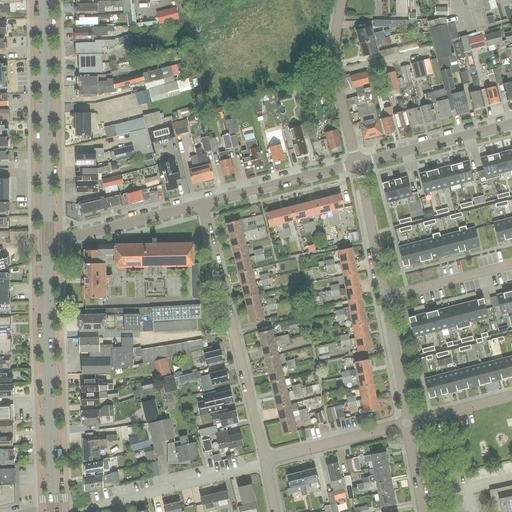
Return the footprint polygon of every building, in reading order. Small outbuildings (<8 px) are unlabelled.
[(104,6),(115,6),(123,5),(122,0),(112,1),(97,2),(77,2),(77,5),(76,5),(76,14),(104,13),(104,6)] [(216,0),(203,0),(199,1),(202,12),(218,7),(216,0)] [(272,0),(261,0),(251,3),(255,15),(276,9),(272,0)] [(325,0),(306,0),(305,9),(327,13),(329,1),(325,0)] [(493,0),(482,0),(486,11),(491,10),(488,2),(493,0)] [(481,8),(480,3),(474,4),(469,6),(470,11),(481,8)] [(180,23),(176,7),(156,12),(160,24),(171,21),(172,26),(180,23)] [(218,7),(202,12),(205,23),(221,18),(218,7)] [(448,15),(448,7),(435,7),(435,15),(448,15)] [(483,13),(481,8),(470,11),(472,17),(483,13)] [(276,9),(255,15),(258,27),(279,21),(276,9)] [(305,9),(303,21),(325,25),(327,13),(305,9)] [(484,19),(483,13),(472,17),(473,22),(484,19)] [(101,20),(110,20),(112,20),(112,15),(77,16),(77,19),(76,19),(77,27),(98,27),(97,20),(101,20)] [(221,18),(205,23),(208,34),(225,29),(221,18)] [(454,22),(448,24),(446,18),(427,22),(439,66),(445,89),(445,91),(455,88),(449,69),(451,68),(450,64),(456,62),(451,43),(459,41),(454,22)] [(486,24),(484,19),(473,22),(475,27),(486,24)] [(279,21),(258,27),(261,39),(282,33),(279,21)] [(303,21),(301,33),(322,37),(325,25),(303,21)] [(488,29),(486,24),(475,27),(477,33),(488,29)] [(114,27),(113,27),(106,27),(92,28),(92,30),(75,30),(75,43),(92,42),(92,36),(108,36),(108,32),(114,32),(114,27)] [(383,31),(373,34),(371,27),(356,32),(359,44),(385,37),(383,31)] [(503,43),(500,31),(484,35),(487,47),(503,43)] [(226,33),(209,37),(212,48),(229,43),(226,33)] [(282,33),(261,39),(265,51),(286,45),(282,33)] [(485,47),(482,35),(467,39),(470,51),(471,51),(485,47)] [(126,43),(124,36),(117,38),(119,45),(126,43)] [(466,36),(461,37),(462,41),(465,52),(470,51),(467,39),(466,36)] [(378,52),(376,46),(382,44),(383,47),(387,46),(385,37),(359,44),(362,56),(378,52)] [(75,55),(79,55),(79,73),(103,73),(102,47),(115,47),(115,41),(95,41),(95,43),(75,43),(75,55)] [(465,52),(462,41),(452,44),(457,60),(466,57),(465,52)] [(229,43),(212,48),(215,59),(232,54),(229,43)] [(399,53),(398,46),(380,51),(382,57),(399,53)] [(232,54),(215,59),(218,69),(235,65),(232,54)] [(433,74),(429,60),(424,62),(427,75),(433,74)] [(427,76),(423,61),(411,64),(415,79),(427,76)] [(78,89),(76,91),(76,95),(78,97),(98,97),(98,90),(108,90),(114,89),(115,88),(130,84),(130,86),(144,82),(145,84),(173,76),(179,74),(177,64),(170,66),(161,68),(113,82),(114,85),(108,86),(77,86),(78,89)] [(111,73),(118,71),(117,65),(109,67),(111,73)] [(235,65),(218,69),(221,80),(238,75),(235,65)] [(412,81),(408,65),(400,67),(404,83),(411,81),(412,81)] [(494,73),(493,74),(496,84),(502,83),(498,68),(493,70),(494,73)] [(353,75),(357,88),(374,83),(370,70),(353,75)] [(501,102),(496,84),(493,74),(492,70),(487,71),(488,75),(487,75),(489,82),(491,82),(492,82),(493,87),(485,89),(489,105),(490,105),(492,106),(496,105),(498,103),(501,102)] [(470,83),(467,71),(460,72),(463,85),(470,83)] [(382,75),(386,91),(399,88),(394,72),(382,75)] [(511,72),(507,73),(509,83),(502,85),(506,101),(508,100),(508,102),(511,100),(511,72)] [(77,76),(76,77),(76,82),(77,84),(77,86),(108,86),(114,85),(113,82),(98,82),(98,75),(77,75),(77,76)] [(238,75),(221,80),(224,91),(241,86),(238,75)] [(485,106),(477,78),(476,75),(471,77),(473,86),(475,87),(476,86),(477,91),(468,93),(473,109),(474,109),(476,110),(480,109),(481,107),(485,106)] [(173,76),(145,84),(147,90),(175,81),(173,76)] [(147,90),(135,93),(138,105),(180,94),(180,92),(190,89),(188,79),(177,81),(175,81),(147,90)] [(313,83),(316,92),(327,89),(324,80),(313,83)] [(290,88),(275,92),(278,102),(292,98),(290,88)] [(463,92),(456,94),(455,88),(445,91),(447,99),(450,111),(455,110),(456,115),(469,112),(463,92)] [(447,99),(445,91),(445,89),(431,92),(433,100),(434,103),(436,103),(440,118),(445,117),(447,118),(449,117),(450,115),(452,115),(450,111),(447,99)] [(425,122),(427,122),(428,122),(431,122),(432,120),(436,119),(432,104),(429,93),(425,95),(427,105),(421,107),(425,122)] [(372,94),(355,99),(361,122),(359,123),(363,139),(382,135),(372,94)] [(411,126),(413,125),(415,126),(418,126),(419,124),(422,123),(418,108),(416,97),(411,98),(414,109),(407,110),(411,126)] [(262,112),(259,98),(252,100),(255,113),(262,112)] [(398,129),(400,129),(402,130),(404,129),(405,127),(409,126),(405,111),(402,100),(398,102),(400,112),(394,114),(398,129)] [(0,119),(9,119),(8,108),(0,107),(0,119)] [(182,117),(191,115),(189,107),(180,110),(182,117)] [(385,134),(395,131),(391,117),(392,116),(390,107),(384,108),(387,118),(381,119),(385,134)] [(77,135),(91,135),(90,113),(76,114),(77,135)] [(152,113),(143,116),(143,118),(146,128),(147,128),(147,129),(163,125),(163,124),(172,122),(172,121),(174,120),(173,117),(172,118),(171,117),(162,119),(160,113),(153,115),(152,113)] [(146,128),(143,118),(104,128),(107,138),(129,133),(135,131),(146,128)] [(186,119),(172,123),(175,136),(190,132),(186,119)] [(235,119),(226,121),(230,134),(239,132),(235,119)] [(331,132),(326,133),(326,134),(325,135),(326,139),(327,139),(330,148),(341,146),(338,137),(340,137),(336,124),(335,124),(333,119),(328,120),(330,127),(331,132)] [(0,134),(8,134),(8,132),(9,131),(9,128),(8,127),(8,125),(7,125),(7,122),(0,121),(0,134)] [(147,129),(151,145),(174,139),(170,123),(163,125),(147,129)] [(292,141),(296,157),(308,154),(303,137),(307,136),(304,125),(289,129),(292,141)] [(135,131),(129,133),(133,145),(136,156),(136,157),(153,153),(151,145),(147,129),(147,128),(146,128),(135,131)] [(281,128),(265,133),(268,147),(269,147),(273,163),(285,160),(282,152),(287,151),(281,128)] [(232,148),(230,137),(229,134),(222,136),(225,150),(232,148)] [(238,146),(236,135),(230,137),(232,148),(238,146)] [(0,148),(9,148),(9,139),(8,139),(8,136),(0,136),(0,148)] [(212,150),(208,137),(201,139),(204,152),(212,150)] [(242,159),(242,160),(244,167),(254,165),(255,168),(263,166),(259,147),(258,148),(255,140),(245,142),(247,150),(241,152),(243,159),(242,159)] [(133,145),(118,148),(121,160),(136,156),(133,145)] [(195,149),(197,155),(199,162),(198,162),(200,167),(204,181),(208,180),(208,182),(214,181),(210,165),(205,166),(205,163),(207,162),(208,160),(208,157),(207,155),(205,154),(203,154),(201,147),(195,149)] [(0,161),(9,161),(9,153),(7,153),(7,150),(0,149),(0,161)] [(94,149),(94,153),(77,153),(77,167),(96,167),(96,159),(104,159),(104,149),(94,149)] [(229,159),(227,152),(219,154),(220,161),(220,162),(224,176),(234,173),(231,160),(230,159),(229,159)] [(510,171),(505,152),(493,155),(498,175),(498,174),(510,171)] [(155,164),(152,154),(145,156),(147,166),(155,164)] [(200,167),(198,162),(199,162),(197,155),(190,157),(193,169),(189,170),(193,184),(204,181),(200,167)] [(498,175),(493,155),(480,158),(483,170),(478,172),(481,184),(487,182),(486,180),(499,177),(498,174),(498,175)] [(176,166),(175,161),(157,165),(160,176),(163,175),(167,191),(178,188),(176,180),(180,179),(177,166),(176,166)] [(474,181),(469,161),(456,164),(461,184),(474,181)] [(461,184),(456,164),(444,167),(449,187),(461,184)] [(108,166),(98,169),(79,169),(79,172),(77,172),(77,181),(98,180),(98,174),(109,171),(108,166)] [(449,187),(444,167),(432,171),(437,190),(449,187)] [(437,190),(432,171),(419,174),(424,193),(437,190)] [(104,188),(123,183),(121,175),(102,180),(98,181),(77,182),(77,190),(80,190),(80,192),(98,192),(98,189),(103,188),(104,188)] [(147,188),(159,185),(157,177),(145,180),(147,188)] [(412,196),(407,177),(395,180),(400,199),(412,196)] [(0,199),(9,199),(9,179),(0,178),(0,199)] [(400,199),(395,180),(382,183),(387,203),(400,199)] [(129,204),(144,200),(150,199),(149,195),(158,192),(156,186),(124,195),(124,192),(79,203),(78,204),(77,208),(80,209),(82,216),(84,217),(105,211),(104,211),(109,209),(110,210),(123,206),(129,204)] [(340,194),(328,197),(331,211),(344,208),(340,194)] [(315,200),(319,214),(331,211),(328,197),(315,200)] [(319,214),(315,200),(303,204),(307,217),(308,217),(319,214)] [(10,210),(10,202),(0,202),(0,214),(8,215),(8,211),(9,211),(9,210),(10,210)] [(309,223),(308,217),(307,217),(303,204),(291,207),(294,221),(301,219),(305,233),(310,232),(308,223),(309,223)] [(291,237),(288,222),(294,221),(291,207),(278,210),(286,238),(291,237)] [(286,238),(278,210),(266,213),(269,227),(276,225),(280,240),(286,238)] [(0,228),(8,228),(8,216),(0,216),(0,228)] [(335,225),(333,216),(327,218),(330,227),(335,225)] [(510,239),(505,219),(493,223),(498,242),(510,239)] [(257,229),(256,224),(256,223),(241,227),(240,220),(226,223),(229,236),(243,233),(248,231),(257,229)] [(480,247),(475,227),(467,229),(466,226),(461,227),(467,250),(480,247)] [(467,250),(461,227),(459,228),(459,231),(449,234),(454,253),(467,250)] [(0,242),(10,243),(10,230),(0,229),(0,242)] [(359,241),(357,232),(348,234),(350,243),(359,241)] [(246,245),(243,233),(229,236),(232,249),(246,245)] [(454,253),(449,234),(440,236),(439,233),(436,234),(442,257),(454,253)] [(442,257),(436,234),(432,235),(433,238),(424,240),(429,260),(442,257)] [(115,266),(193,264),(193,242),(192,242),(192,243),(157,244),(157,238),(152,238),(152,244),(98,245),(98,250),(97,250),(85,250),(85,264),(84,264),(85,298),(106,298),(106,286),(113,285),(112,275),(106,276),(105,264),(115,264),(115,266)] [(429,260),(424,240),(411,244),(416,263),(429,260)] [(416,263),(411,244),(398,247),(403,267),(416,263)] [(249,257),(246,245),(232,249),(235,261),(249,257)] [(338,250),(340,263),(354,261),(352,248),(338,250)] [(0,258),(0,271),(8,269),(10,264),(9,258),(7,257),(0,258)] [(252,270),(249,257),(235,261),(238,273),(252,270)] [(357,273),(354,261),(340,263),(343,276),(357,273)] [(255,282),(252,270),(238,273),(241,286),(255,282)] [(7,272),(0,272),(0,283),(10,284),(10,275),(7,272)] [(359,286),(357,273),(343,276),(345,288),(359,286)] [(258,295),(255,282),(241,286),(244,298),(258,295)] [(0,293),(10,293),(10,284),(0,283),(0,293)] [(362,298),(359,286),(345,288),(340,289),(331,291),(332,297),(340,295),(340,296),(346,295),(348,301),(362,298)] [(511,311),(511,309),(507,292),(496,295),(501,315),(511,311)] [(0,303),(10,303),(10,293),(0,293),(0,303)] [(261,307),(258,295),(244,298),(247,311),(261,307)] [(312,297),(306,298),(308,309),(314,307),(312,297)] [(364,311),(362,298),(348,301),(349,308),(343,309),(335,311),(336,316),(345,315),(350,314),(350,313),(364,311)] [(483,298),(471,302),(476,321),(488,318),(483,298)] [(476,321),(471,302),(458,305),(464,328),(471,326),(470,323),(476,321)] [(0,313),(11,313),(10,303),(0,303),(0,313)] [(199,304),(190,305),(191,319),(196,318),(200,318),(199,304)] [(181,319),(180,305),(171,306),(172,320),(175,320),(180,319),(181,319)] [(190,305),(180,305),(181,319),(186,319),(191,319),(190,305)] [(464,328),(458,305),(446,308),(451,328),(456,326),(457,330),(464,328)] [(169,320),(172,320),(171,306),(162,307),(162,320),(164,320),(169,320)] [(162,307),(152,307),(152,313),(153,321),(158,321),(162,320),(162,307)] [(250,323),(264,320),(261,307),(247,311),(250,323)] [(451,328),(446,308),(434,311),(439,331),(451,328)] [(366,323),(364,311),(350,313),(350,314),(352,326),(366,323)] [(439,331),(434,311),(421,314),(426,334),(439,331)] [(153,330),(153,321),(152,313),(123,314),(105,315),(105,314),(79,315),(80,331),(106,331),(139,330),(139,331),(153,330)] [(426,334),(421,314),(409,318),(414,337),(426,334)] [(0,325),(11,325),(11,315),(0,315),(0,325)] [(300,326),(298,320),(289,323),(290,329),(300,326)] [(369,336),(366,323),(352,326),(355,338),(369,336)] [(0,335),(11,335),(11,325),(0,325),(0,335)] [(280,336),(274,337),(272,330),(258,333),(261,346),(275,342),(281,341),(289,339),(288,335),(280,337),(280,336)] [(0,344),(11,345),(11,335),(0,335),(0,344)] [(371,349),(369,336),(355,338),(350,340),(341,341),(341,343),(342,346),(342,347),(356,344),(357,351),(371,349)] [(133,365),(133,347),(133,337),(122,338),(122,347),(110,347),(110,345),(99,345),(99,338),(80,338),(80,352),(90,352),(91,358),(82,358),(83,374),(110,373),(110,375),(115,375),(115,370),(133,365)] [(278,355),(275,342),(261,346),(264,358),(278,355)] [(0,354),(11,355),(11,345),(0,344),(0,354)] [(150,362),(147,349),(141,350),(142,356),(143,363),(150,362)] [(206,364),(223,360),(220,350),(204,354),(203,349),(191,352),(192,359),(198,358),(199,363),(205,361),(206,364)] [(330,358),(329,351),(318,353),(319,360),(330,358)] [(281,367),(278,355),(264,358),(267,370),(281,367)] [(10,365),(11,363),(11,358),(10,357),(0,356),(0,369),(4,369),(4,368),(9,368),(10,365)] [(511,356),(502,359),(507,378),(511,376),(511,356)] [(159,359),(155,361),(154,361),(158,377),(170,374),(171,374),(167,358),(164,358),(159,359)] [(354,362),(356,369),(341,372),(343,378),(371,372),(368,359),(354,362)] [(507,378),(502,359),(491,362),(496,381),(507,378)] [(496,381),(491,362),(480,364),(485,384),(496,381)] [(485,384),(480,364),(469,367),(474,387),(485,384)] [(284,379),(281,367),(267,370),(270,383),(284,379)] [(474,387),(469,367),(458,370),(463,390),(474,387)] [(0,370),(0,381),(12,382),(12,373),(10,373),(9,370),(0,370)] [(212,385),(228,381),(225,370),(210,374),(210,375),(203,376),(204,381),(211,379),(212,385)] [(463,390),(458,370),(447,373),(452,393),(463,390)] [(183,376),(179,376),(179,377),(181,382),(188,380),(188,381),(199,378),(197,372),(187,375),(183,376)] [(373,385),(371,372),(343,378),(344,383),(358,381),(359,387),(373,385)] [(178,391),(175,378),(174,375),(174,374),(173,373),(171,374),(170,374),(170,375),(162,377),(165,394),(178,391)] [(452,393),(447,373),(436,376),(441,395),(452,393)] [(441,395),(436,376),(424,379),(430,398),(441,395)] [(113,383),(107,383),(107,381),(102,381),(102,379),(82,380),(82,391),(91,391),(91,392),(99,391),(113,390),(113,383)] [(158,392),(155,379),(140,383),(137,384),(138,390),(133,391),(134,398),(158,392)] [(287,392),(284,379),(270,383),(273,395),(287,392)] [(0,396),(12,396),(12,385),(0,384),(0,396)] [(376,397),(373,385),(359,387),(362,400),(376,397)] [(99,398),(111,397),(118,396),(117,391),(99,393),(91,393),(82,394),(82,405),(99,405),(99,398)] [(215,395),(214,392),(202,395),(204,401),(197,402),(200,416),(211,413),(219,411),(217,406),(233,402),(230,391),(215,395)] [(290,404),(287,392),(273,395),(277,408),(290,404)] [(378,410),(376,397),(362,400),(356,401),(347,403),(349,408),(357,407),(363,406),(364,413),(378,410)] [(147,422),(160,418),(156,399),(142,402),(147,422)] [(293,417),(290,404),(277,408),(280,420),(293,417)] [(0,420),(13,419),(12,405),(0,405),(0,420)] [(105,406),(99,410),(82,411),(82,426),(100,424),(99,416),(105,416),(114,415),(113,405),(105,406)] [(344,417),(341,405),(331,408),(330,407),(327,409),(330,420),(344,417)] [(235,411),(229,412),(228,409),(226,410),(219,411),(211,413),(214,424),(221,423),(222,426),(238,422),(235,411)] [(323,422),(321,412),(314,414),(317,424),(323,422)] [(297,431),(293,417),(280,420),(283,435),(297,431)] [(169,419),(148,424),(156,457),(163,455),(160,441),(173,438),(169,419)] [(0,432),(13,431),(13,420),(0,420),(0,432)] [(218,433),(216,426),(199,430),(200,437),(218,433)] [(240,434),(228,437),(226,432),(216,434),(219,449),(228,447),(228,449),(243,445),(240,434)] [(149,434),(129,439),(132,451),(152,446),(149,434)] [(0,446),(14,446),(13,435),(0,436),(0,446)] [(100,448),(107,448),(107,441),(116,440),(116,435),(106,435),(106,436),(94,437),(83,439),(84,461),(100,458),(100,448)] [(182,445),(176,447),(175,443),(168,445),(168,444),(168,465),(169,465),(169,464),(190,464),(189,459),(199,457),(196,442),(188,444),(186,436),(180,438),(182,445)] [(212,450),(210,439),(209,439),(208,436),(201,437),(205,452),(212,450)] [(14,446),(0,446),(0,464),(14,464),(14,446)] [(154,454),(153,448),(143,450),(145,456),(154,454)] [(372,461),(373,468),(389,465),(388,459),(386,459),(385,452),(371,455),(364,457),(365,462),(372,461)] [(109,469),(108,462),(108,458),(102,459),(102,461),(85,464),(86,476),(95,474),(95,476),(103,474),(103,470),(109,469)] [(348,473),(355,471),(352,459),(345,460),(348,473)] [(157,461),(149,463),(152,477),(160,475),(157,461)] [(337,462),(327,465),(331,481),(333,491),(335,500),(346,497),(344,489),(346,488),(343,477),(341,478),(337,462)] [(375,475),(361,478),(362,483),(390,478),(389,472),(390,471),(389,465),(373,468),(375,475)] [(14,468),(0,468),(0,485),(15,484),(14,468)] [(315,468),(301,472),(306,492),(310,491),(308,484),(318,481),(315,468)] [(120,482),(118,472),(111,473),(111,474),(102,476),(85,479),(85,491),(103,487),(103,484),(112,483),(113,484),(120,482)] [(301,472),(286,475),(290,488),(288,489),(289,494),(301,491),(302,493),(302,496),(306,495),(306,492),(301,472)] [(350,475),(344,477),(346,487),(350,486),(352,486),(350,475)] [(391,484),(390,478),(362,483),(364,489),(377,486),(378,494),(394,491),(393,484),(391,484)] [(0,505),(15,502),(15,484),(0,485),(0,505)] [(239,511),(240,511),(249,510),(256,508),(254,500),(255,500),(251,485),(239,488),(243,506),(238,507),(239,511)] [(230,511),(230,506),(226,491),(223,492),(223,491),(220,492),(220,493),(213,494),(217,511),(230,511)] [(395,497),(394,491),(378,494),(380,501),(373,502),(374,508),(381,506),(381,507),(395,504),(394,497),(395,497)] [(217,511),(213,494),(207,496),(207,495),(203,496),(203,497),(201,497),(204,511),(205,511),(212,511),(217,511)] [(511,511),(511,495),(498,499),(501,511),(511,511)] [(164,506),(165,511),(184,511),(183,511),(181,511),(179,502),(164,506)]
